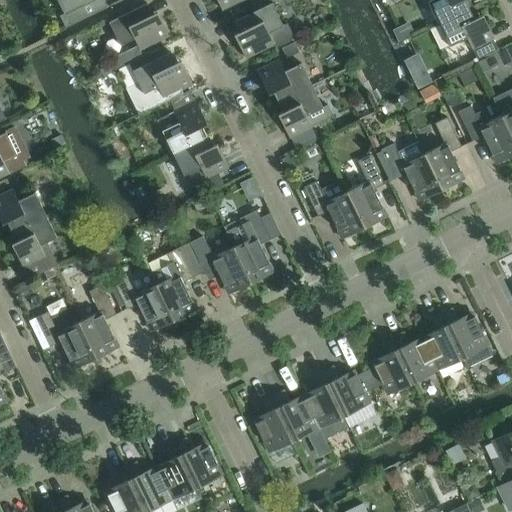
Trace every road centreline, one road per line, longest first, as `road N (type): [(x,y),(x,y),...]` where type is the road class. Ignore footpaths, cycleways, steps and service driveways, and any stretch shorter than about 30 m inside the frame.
road 1 (residential): [(329,301),(180,0)]
road 2 (residential): [(268,511),(197,366)]
road 3 (residential): [(197,366),(60,432)]
road 4 (residential): [(462,237),(329,301)]
road 5 (residential): [(329,301),(197,366)]
road 6 (residential): [(60,432),(0,310)]
